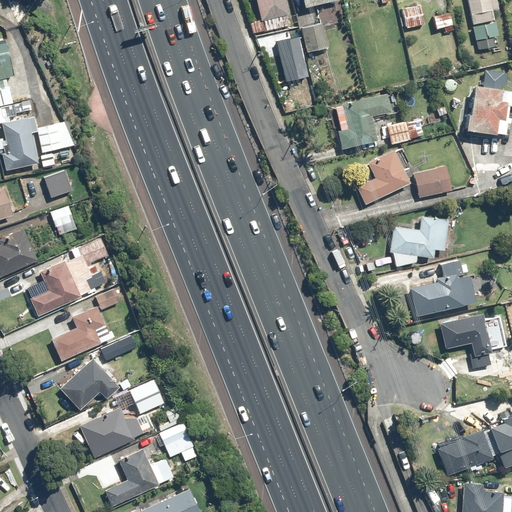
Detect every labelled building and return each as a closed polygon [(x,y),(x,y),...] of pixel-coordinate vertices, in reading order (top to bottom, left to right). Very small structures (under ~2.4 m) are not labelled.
[(286,0),(256,0),(262,29),(292,23),(286,0)] [(494,9),(501,8),(499,0),(467,0),(477,51),(500,46),(495,20),(496,20),(494,9)] [(421,1),(399,7),(405,29),(427,23),(421,1)] [(453,12),(433,14),(435,27),(455,24),(453,12)] [(324,22),(301,27),(307,52),(330,47),(324,22)] [(4,79),(18,75),(9,44),(0,46),(0,104),(16,100),(12,86),(6,87),(4,79)] [(511,86),(478,82),(474,111),(471,110),(469,127),(507,132),(511,104),(511,103),(511,86)] [(390,93),(337,105),(342,126),(338,127),(343,148),(382,139),(377,115),(394,111),(390,93)] [(12,104),(0,106),(0,116),(14,114),(12,104)] [(37,137),(34,138),(29,114),(3,120),(10,150),(2,152),(5,168),(19,165),(20,171),(40,166),(36,148),(40,148),(37,137)] [(425,116),(387,124),(391,143),(429,136),(425,116)] [(64,121),(38,127),(44,151),(74,145),(64,121)] [(397,147),(368,158),(376,177),(356,185),(362,202),(411,183),(397,147)] [(450,166),(414,173),(418,196),(455,189),(450,166)] [(67,168),(43,176),(50,197),(73,190),(67,168)] [(5,186),(0,188),(0,217),(15,212),(5,186)] [(70,204),(52,210),(60,234),(78,227),(70,204)] [(449,216),(423,215),(422,227),(394,225),(392,251),(395,252),(397,264),(418,260),(418,255),(436,256),(436,248),(449,248),(449,216)] [(10,240),(0,244),(0,276),(39,261),(26,228),(8,235),(10,240)] [(82,252),(42,271),(49,287),(31,296),(39,313),(91,289),(86,278),(95,274),(89,263),(110,253),(102,236),(79,246),(82,252)] [(462,258),(443,262),(445,274),(438,275),(439,280),(411,285),(417,315),(478,301),(471,272),(465,273),(462,258)] [(78,326),(53,336),(63,359),(117,336),(113,327),(109,328),(102,310),(125,301),(118,284),(96,294),(100,303),(73,314),(78,326)] [(473,341),(475,351),(470,352),(474,367),(493,363),(490,350),(495,349),(494,345),(507,342),(501,314),(486,317),(484,311),(441,321),(447,347),(473,341)] [(101,347),(106,360),(137,347),(132,335),(101,347)] [(121,384),(94,356),(61,388),(82,409),(101,389),(108,396),(121,384)] [(473,375),(470,376),(469,373),(461,375),(462,379),(467,396),(478,392),(473,375)] [(156,378),(118,395),(123,407),(135,402),(139,412),(166,400),(156,378)] [(124,413),(121,405),(81,423),(97,457),(137,438),(135,435),(145,430),(134,408),(124,413)] [(511,460),(511,410),(496,416),(498,419),(493,421),(501,444),(506,443),(509,450),(500,453),(504,463),(511,460)] [(184,422),(160,432),(171,456),(182,451),(186,460),(199,454),(184,422)] [(484,427),(438,443),(449,473),(495,456),(494,453),(500,450),(492,427),(485,429),(484,427)] [(153,464),(145,447),(120,459),(128,478),(106,488),(113,505),(165,481),(157,462),(153,464)] [(487,483),(465,482),(463,511),(510,511),(511,493),(505,492),(505,488),(486,487),(487,483)] [(136,511),(201,511),(190,488),(136,511)]
